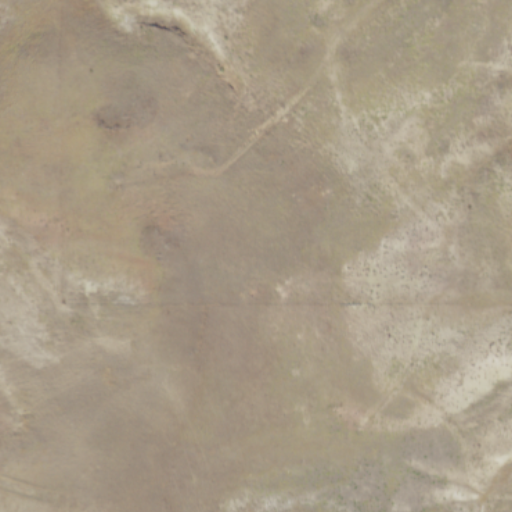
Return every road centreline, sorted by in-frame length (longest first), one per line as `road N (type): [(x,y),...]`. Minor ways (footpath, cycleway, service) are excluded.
road 1 (track): [(511,496),(483,493),(447,424),(397,388),(427,299),(460,268),(359,136),(336,77),(338,45)]
road 2 (track): [(219,169),(293,100),(375,0)]
